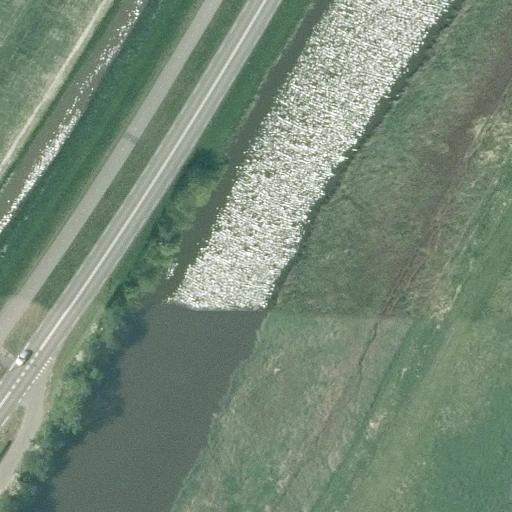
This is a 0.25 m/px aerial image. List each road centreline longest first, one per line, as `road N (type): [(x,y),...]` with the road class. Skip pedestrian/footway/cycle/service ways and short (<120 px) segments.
road 1 (primary): [(0,406),(265,0)]
road 2 (track): [(511,237),(360,511)]
